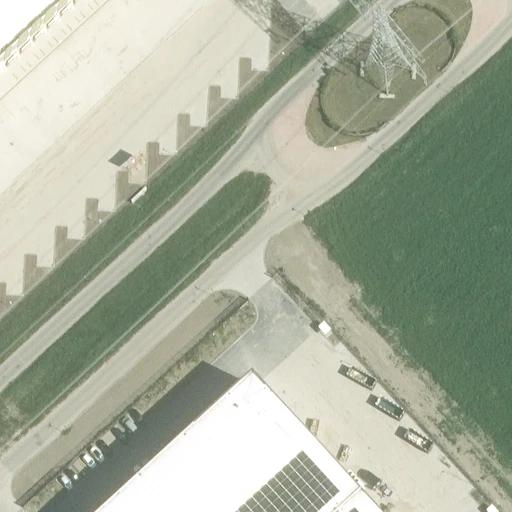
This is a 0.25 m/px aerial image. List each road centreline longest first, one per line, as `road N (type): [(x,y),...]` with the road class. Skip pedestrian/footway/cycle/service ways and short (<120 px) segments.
road 1 (tertiary): [(0,471),(266,229),(323,187)]
road 2 (tertiary): [(270,109),(239,155),(0,376)]
road 3 (tertiary): [(323,187),(511,18)]
road 4 (tertiary): [(394,0),(270,109)]
